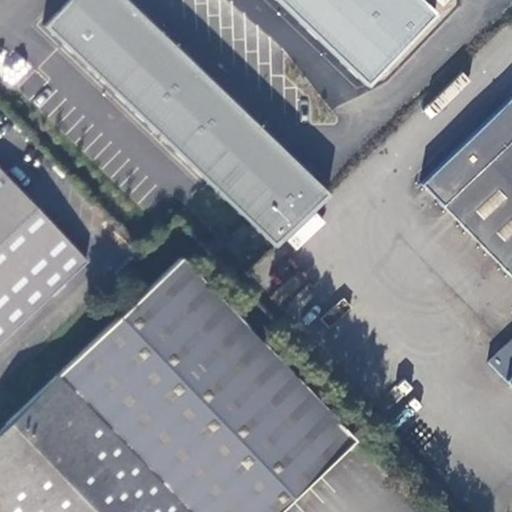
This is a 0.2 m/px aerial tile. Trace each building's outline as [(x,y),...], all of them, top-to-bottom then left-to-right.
[(65,0),(42,24),(274,247),(328,195),(125,0),(65,0)] [(275,0),(366,87),(435,15),(419,0),(275,0)] [(511,101),(509,98),(417,186),(511,285),(511,336),(485,363),(511,391),(511,101)] [(0,342),(87,261),(0,168),(0,342)] [(286,240),(295,249),(324,222),(316,213),(286,240)] [(278,511),(352,442),(177,259),(55,376),(0,429),(0,511),(278,511)]
